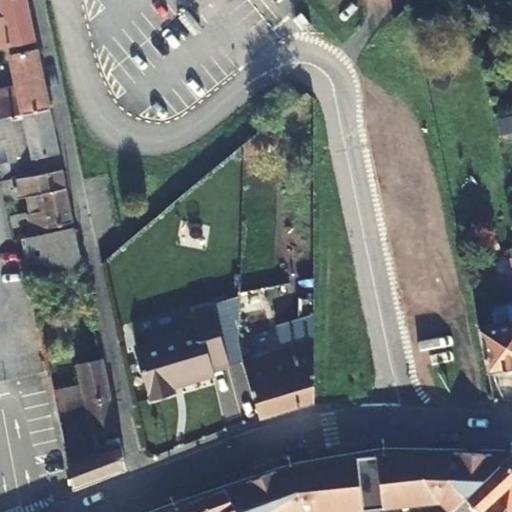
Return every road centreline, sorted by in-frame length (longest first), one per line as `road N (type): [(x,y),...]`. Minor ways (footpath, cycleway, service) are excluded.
road 1 (residential): [(409,418),(333,90),(311,63),(279,59),(209,123),(158,143),(109,133),(55,0)]
road 2 (tertiary): [(82,511),(294,430),(409,418)]
